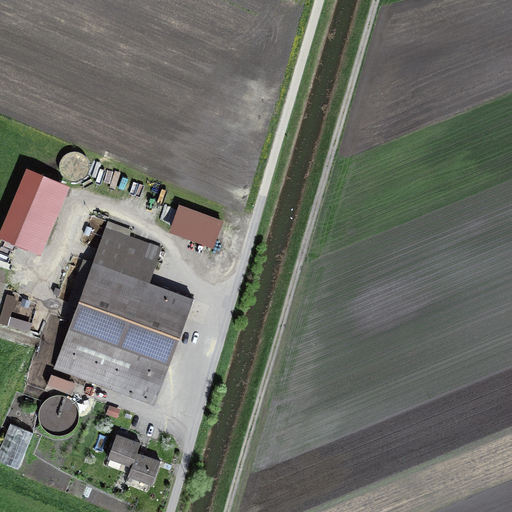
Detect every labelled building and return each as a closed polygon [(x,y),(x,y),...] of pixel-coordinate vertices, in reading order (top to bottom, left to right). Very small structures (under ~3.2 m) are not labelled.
[(76,181),(82,179),(87,175),(89,170),(90,164),(87,158),(83,153),(78,151),(72,151),(67,153),(63,157),(60,161),(59,168),(61,173),(65,178),(70,181),(76,181)] [(0,235),(0,241),(42,258),(69,188),(25,171),(0,235)] [(185,189),(239,208),(244,192),(191,173),(185,189)] [(130,190),(132,177),(121,176),(120,188),(130,190)] [(219,221),(181,208),(174,228),(211,241),(219,221)] [(54,367),(154,404),(193,299),(148,282),(160,251),(104,231),(54,367)] [(0,322),(26,332),(37,302),(8,293),(0,316),(0,322)] [(51,375),(47,387),(68,394),(72,383),(51,375)] [(39,414),(39,420),(43,427),(48,432),(55,434),(62,434),(69,432),(75,427),(78,421),(79,414),(77,407),(74,401),(69,397),(62,395),(55,395),(49,397),(44,401),(40,407),(39,414)] [(107,414),(118,418),(121,409),(110,406),(107,414)] [(0,447),(0,460),(18,468),(33,433),(10,423),(0,447)] [(131,465),(128,475),(151,483),(160,461),(137,452),(140,442),(117,434),(108,457),(131,465)]
